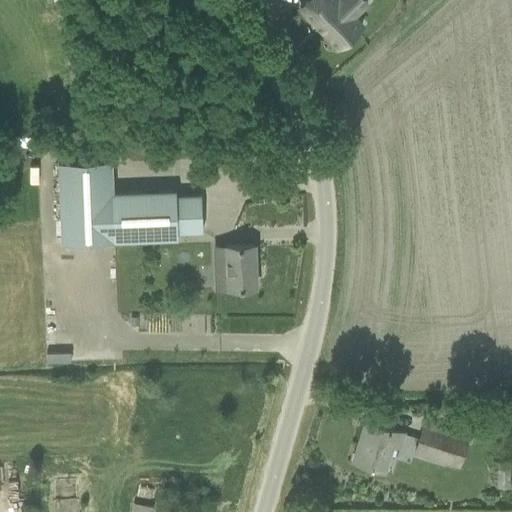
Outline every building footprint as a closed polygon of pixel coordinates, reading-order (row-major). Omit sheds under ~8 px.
[(307,0),(299,8),(312,24),(315,22),(337,46),(361,25),(353,15),(356,13),(344,0),(307,0)] [(175,190),(111,192),(110,159),(57,162),(60,243),(113,241),(113,240),(177,238),(177,232),(202,231),(200,194),(175,195),(175,190)] [(226,266),(213,267),(214,289),(255,287),(254,244),(226,246),(226,266)] [(353,461),(383,471),(391,445),(399,447),(403,433),(365,421),(353,461)] [(414,452),(459,466),(468,438),(422,424),(414,452)] [(133,503),(131,511),(151,511),(153,506),(133,503)]
